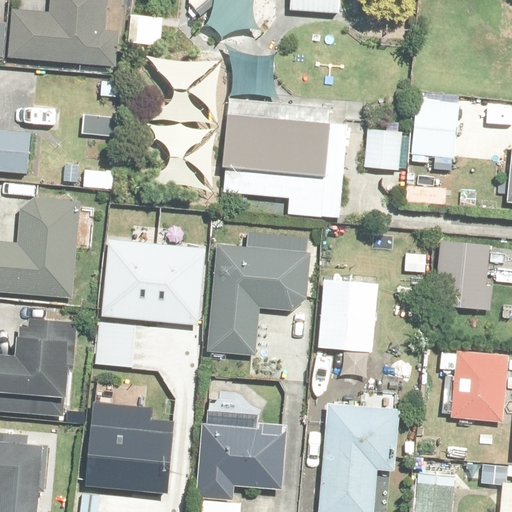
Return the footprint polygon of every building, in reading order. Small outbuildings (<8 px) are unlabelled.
[(10,61),(116,68),(118,35),(109,34),(110,0),(52,0),(51,16),(13,14),(10,61)] [(259,0),(217,0),(217,34),(259,34),(259,0)] [(342,0),(292,0),(291,13),(342,16),(342,0)] [(309,38),(308,66),(333,67),(335,39),(309,38)] [(141,60),(137,120),(216,125),(219,65),(141,60)] [(234,99),(274,101),(276,68),(236,66),(234,99)] [(464,106),(417,104),(415,158),(462,160),(464,106)] [(274,109),(229,106),(223,195),(290,200),(289,216),(341,220),(347,128),(328,127),(329,112),(274,109)] [(118,122),(87,120),(86,137),(117,139),(118,122)] [(215,133),(152,129),(149,185),(211,189),(215,133)] [(403,136),(369,133),(366,170),(400,172),(403,136)] [(34,136),(0,134),(0,173),(32,175),(34,136)] [(112,173),(86,172),(85,191),(112,192),(112,173)] [(0,319),(43,322),(46,268),(47,224),(0,221),(0,319)] [(457,268),(411,264),(406,325),(452,329),(457,268)] [(228,375),(231,333),(268,335),(272,270),(212,267),(188,266),(180,372),(228,375)] [(350,301),(293,298),(289,367),(346,370),(350,301)] [(127,511),(130,433),(144,433),(146,407),(163,408),(167,328),(121,326),(118,403),(106,403),(105,426),(64,424),(60,509),(127,511)] [(32,363),(0,360),(0,406),(28,409),(32,363)] [(480,375),(426,369),(418,437),(472,444),(480,375)] [(34,421),(0,418),(0,469),(31,471),(34,421)] [(352,511),(362,431),(300,423),(288,511),(352,511)] [(511,425),(488,425),(486,479),(511,480),(511,425)] [(250,510),(255,452),(200,448),(176,446),(171,511),(204,511),(205,507),(250,510)] [(422,511),(425,488),(389,485),(387,511),(422,511)] [(508,511),(509,501),(471,501),(470,511),(508,511)]
